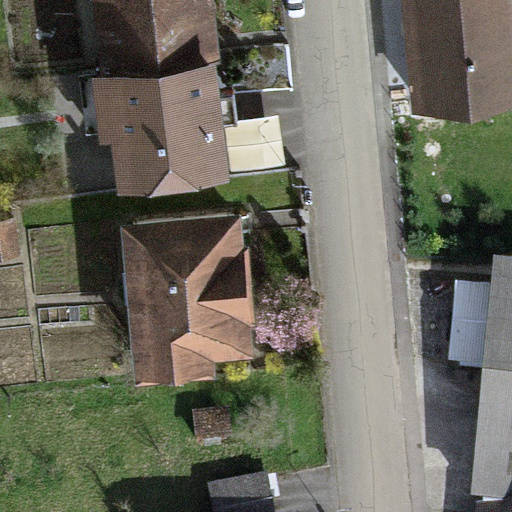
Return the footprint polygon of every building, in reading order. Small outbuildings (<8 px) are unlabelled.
[(201,0),(96,0),(105,72),(209,59),(201,0)] [(411,0),(421,104),(511,95),(511,20),(510,0),(411,0)] [(223,169),(209,59),(105,72),(119,181),(223,169)] [(131,231),(138,370),(247,364),(240,225),(131,231)] [(511,511),(511,289),(489,478),(484,511),(511,511)] [(269,511),(268,495),(218,498),(218,511),(269,511)]
